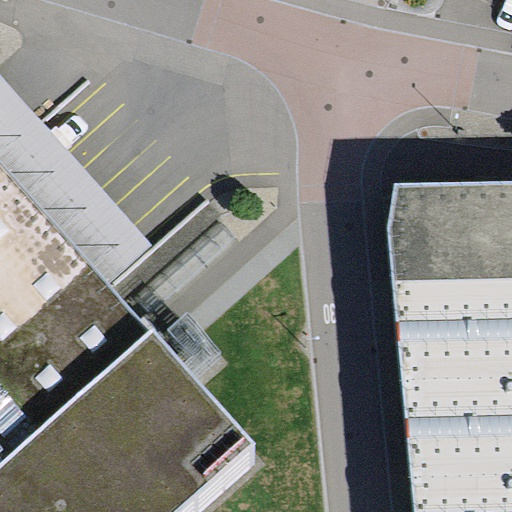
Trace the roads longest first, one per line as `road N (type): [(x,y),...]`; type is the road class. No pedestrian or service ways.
road 1 (residential): [(353,511),(345,411),(351,63)]
road 2 (residential): [(351,63),(117,0)]
road 3 (residential): [(511,92),(351,63)]
